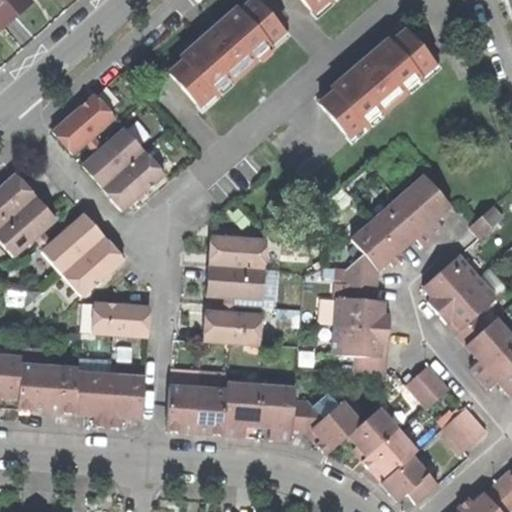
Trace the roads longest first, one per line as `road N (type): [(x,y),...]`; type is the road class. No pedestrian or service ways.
road 1 (residential): [(364,511),(337,492),(284,473),(0,452)]
road 2 (unclassified): [(0,153),(176,0)]
road 3 (residential): [(0,113),(130,0)]
